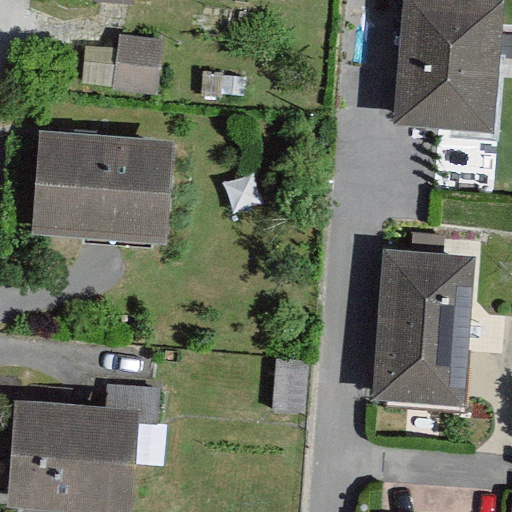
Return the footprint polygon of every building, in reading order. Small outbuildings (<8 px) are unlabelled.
[(495,0),(491,0),(393,0),(381,124),(482,133),(495,0)] [(123,28),(118,81),(163,85),(167,32),(123,28)] [(164,147),(28,137),(20,241),(156,251),(164,147)] [(466,258),(371,253),(362,409),(457,414),(466,258)] [(120,511),(127,411),(0,402),(0,403),(0,509),(43,511),(120,511)] [(511,511),(511,494),(499,494),(498,511),(511,511)]
